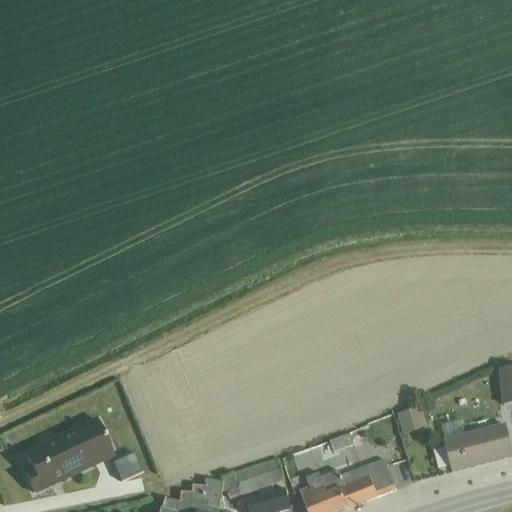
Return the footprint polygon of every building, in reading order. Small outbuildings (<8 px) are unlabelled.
[(503,406),(511,405),(511,369),(501,370),(503,406)] [(421,409),(397,416),(402,436),(426,429),(421,409)] [(22,473),(33,497),(114,460),(97,422),(23,455),(30,470),(22,473)] [(450,467),(451,471),(511,456),(511,451),(505,424),(443,440),(445,448),(435,451),(439,469),(450,467)] [(330,443),(335,454),(354,447),(350,436),(330,443)] [(301,493),(308,511),(345,511),(396,492),(384,461),(342,477),(340,473),(323,480),(321,474),(307,480),(310,489),(301,493)] [(409,462),(397,465),(403,485),(415,482),(409,462)] [(223,492),(228,493),(230,500),(259,491),(261,498),(246,502),(248,511),(290,511),(292,511),(286,491),(274,494),(272,487),(285,484),(279,463),(235,476),(235,478),(225,480),(226,485),(208,482),(206,489),(194,489),(194,495),(182,495),(182,505),(164,501),(161,511),(223,511),(225,507),(220,506),(223,492)]
